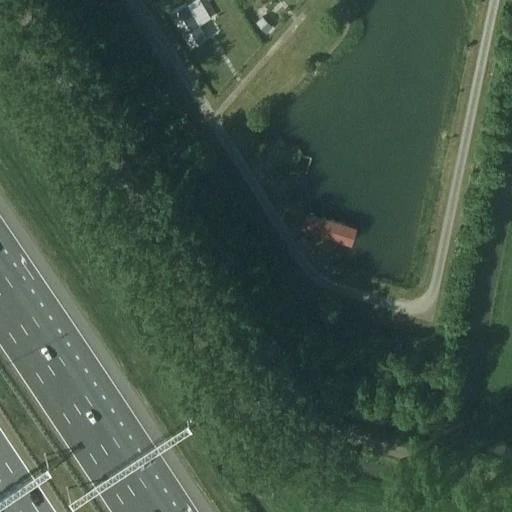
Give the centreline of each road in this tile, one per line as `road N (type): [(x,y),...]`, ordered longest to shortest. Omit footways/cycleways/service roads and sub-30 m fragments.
road 1 (unclassified): [(511,486),(318,432),(267,403),(8,0)]
road 2 (motorway): [(143,511),(0,295)]
